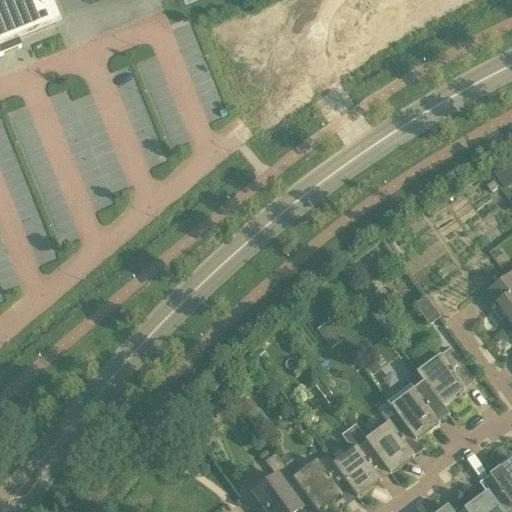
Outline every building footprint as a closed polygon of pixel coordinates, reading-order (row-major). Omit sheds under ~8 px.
[(0,0),(0,56),(3,55),(3,54),(16,49),(17,50),(22,48),(18,39),(55,25),(45,0),(0,0)] [(511,183),(511,159),(492,174),(503,189),(511,183)] [(511,328),(511,327),(511,272),(501,280),(510,293),(494,304),(511,328)] [(414,305),(429,326),(439,319),(425,298),(414,305)] [(317,330),(331,350),(340,343),(326,323),(317,330)] [(449,351),(416,375),(441,408),(473,384),(449,351)] [(390,408),(415,442),(448,418),(441,408),(416,375),(406,382),(409,386),(386,402),(390,408)] [(355,427),(354,427),(390,476),(422,452),(415,442),(390,408),(380,415),(388,426),(366,441),(355,427)] [(353,451),(332,466),(350,490),(357,500),(390,476),(354,427),(342,436),(353,451)] [(288,473),(279,461),(275,455),(265,463),(276,478),(252,495),(264,511),(299,511),(310,504),(293,481),(292,481),(287,474),(288,473)] [(287,455),(279,461),(288,473),(296,467),(287,455)] [(293,481),(310,504),(315,511),(320,511),(350,490),(332,466),(325,457),(293,481)] [(511,511),(511,460),(480,485),(487,494),(499,511),(511,511)] [(499,511),(487,494),(462,511),(499,511)]
